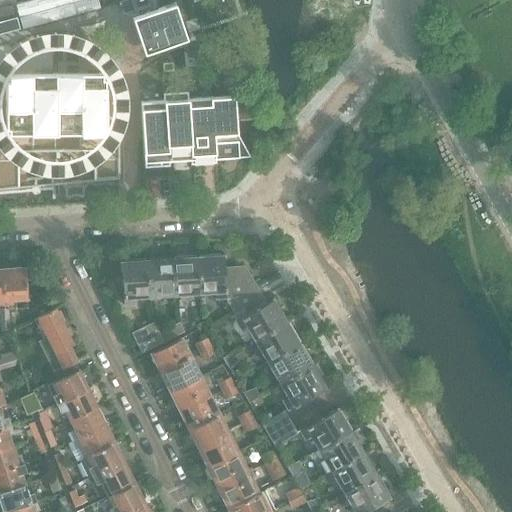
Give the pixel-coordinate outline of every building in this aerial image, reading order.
[(124,14),(134,10),(130,0),(126,0),(120,2),(124,14)] [(176,3),(159,9),(159,15),(162,47),(188,39),(176,3)] [(18,17),(11,19),(14,32),(22,30),(18,17)] [(11,19),(3,21),(6,34),(14,32),(11,19)] [(0,148),(15,165),(37,176),(62,180),(87,174),(108,161),(124,141),(131,120),(131,97),(125,76),(112,57),(94,44),(73,36),(51,35),(29,42),(10,54),(0,67),(0,148)] [(173,71),(173,63),(163,64),(163,72),(173,71)] [(236,97),(141,103),(142,123),(145,169),(170,167),(170,163),(192,161),(192,166),(217,164),(217,165),(217,160),(240,158),(236,97)] [(260,126),(279,125),(279,113),(260,114),(260,126)] [(199,257),(197,257),(200,293),(215,292),(215,299),(224,298),(234,314),(242,310),(235,298),(256,286),(245,267),(224,268),(223,256),(220,256),(220,257),(214,257),(212,255),(201,256),(199,257)] [(174,259),(172,259),(174,295),(200,293),(197,257),(195,258),(195,259),(188,259),(187,257),(176,258),(174,259)] [(149,261),(147,261),(149,297),(174,295),(172,259),(170,259),(168,258),(157,259),(156,261),(149,262),(149,261)] [(123,286),(122,286),(124,305),(133,304),(132,298),(149,297),(147,261),(146,261),(143,260),(132,261),(131,263),(124,263),(124,262),(121,262),(122,281),(123,282),(123,286)] [(26,280),(30,280),(29,268),(25,268),(1,270),(4,305),(13,304),(13,299),(27,299),(26,280)] [(234,314),(233,315),(241,330),(247,326),(255,340),(286,322),(285,321),(285,318),(279,308),(277,308),(274,303),(275,302),(273,299),(260,307),(257,301),(262,297),(256,286),(235,298),(242,310),(234,314)] [(38,317),(48,338),(41,343),(48,356),(69,346),(73,344),(68,335),(67,335),(65,331),(66,330),(62,323),(65,321),(59,311),(57,312),(55,308),(38,317)] [(9,309),(0,309),(0,312),(1,321),(9,320),(9,309)] [(10,331),(9,320),(1,321),(1,331),(10,331)] [(153,322),(132,333),(142,353),(163,342),(159,333),(153,322)] [(290,330),(286,324),(287,324),(286,322),(255,340),(268,362),(299,344),(298,342),(298,340),(292,330),(290,330)] [(169,328),(173,337),(184,332),(179,323),(169,328)] [(169,328),(159,333),(163,342),(173,337),(169,328)] [(182,338),(151,353),(161,374),(177,367),(175,364),(190,356),(182,338)] [(207,338),(195,344),(199,352),(211,346),(207,338)] [(310,364),(306,358),(307,356),(302,347),(300,345),(299,344),(268,362),(281,384),(312,366),(310,364)] [(71,351),(72,351),(69,346),(48,356),(60,380),(72,373),(68,365),(76,360),(76,359),(75,359),(71,351)] [(211,346),(199,352),(203,360),(215,354),(211,346)] [(234,352),(224,358),(230,368),(239,360),(234,352)] [(16,356),(0,360),(0,370),(18,364),(16,356)] [(177,367),(161,374),(170,392),(200,376),(190,356),(175,364),(177,367)] [(76,360),(68,365),(72,373),(79,370),(74,362),(77,361),(76,360)] [(289,397),(283,401),(288,410),(325,388),(323,385),(322,386),(319,380),(320,378),(315,368),(312,367),(312,366),(281,384),(289,397)] [(52,383),(57,394),(52,396),(56,404),(88,389),(79,370),(72,373),(60,380),(52,383)] [(200,376),(170,392),(178,409),(194,401),(195,404),(210,397),(200,376)] [(230,377),(218,383),(222,391),(233,385),(230,377)] [(233,385),(222,391),(226,399),(237,393),(233,385)] [(255,388),(243,392),(249,402),(260,396),(255,388)] [(88,389),(56,404),(61,412),(65,410),(70,420),(97,406),(88,389)] [(27,397),(33,412),(39,410),(33,395),(27,397)] [(27,397),(21,400),(27,415),(33,412),(27,397)] [(194,401),(178,409),(188,429),(219,414),(210,397),(195,404),(194,401)] [(70,420),(75,430),(70,432),(74,440),(106,424),(97,406),(70,420)] [(0,429),(6,427),(11,425),(7,413),(2,415),(0,408),(0,429)] [(338,412),(339,412),(337,409),(300,430),(305,439),(311,436),(319,449),(350,431),(349,429),(349,428),(344,418),(341,418),(338,412)] [(249,411),(238,416),(241,424),(253,419),(249,411)] [(284,412),(261,425),(267,436),(290,422),(284,412)] [(219,414),(188,429),(198,450),(214,442),(212,439),(227,431),(219,414)] [(44,415),(38,417),(44,433),(50,430),(44,415)] [(253,419),(241,424),(245,432),(257,427),(253,419)] [(34,421),(28,424),(34,439),(40,437),(34,421)] [(290,422),(267,436),(274,446),(297,433),(290,422)] [(106,424),(74,440),(71,442),(80,460),(88,456),(115,442),(106,424)] [(6,427),(0,429),(0,450),(12,446),(9,436),(14,434),(11,425),(6,427)] [(50,430),(44,433),(50,448),(56,446),(50,430)] [(227,431),(212,439),(214,442),(198,450),(207,467),(238,452),(227,431)] [(350,431),(319,449),(332,471),(363,453),(362,452),(362,449),(356,440),(354,440),(350,434),(351,433),(350,431)] [(40,437),(34,439),(41,455),(47,452),(40,437)] [(88,456),(93,465),(88,468),(92,476),(123,460),(115,442),(88,456)] [(12,446),(0,450),(0,471),(19,465),(24,463),(21,455),(16,456),(12,446)] [(272,450),(260,456),(264,464),(276,458),(272,450)] [(238,452),(207,467),(215,484),(231,477),(232,480),(247,472),(238,452)] [(59,453),(53,455),(59,470),(65,467),(59,453)] [(363,453),(332,471),(345,493),(376,475),(375,473),(374,474),(370,468),(371,466),(367,456),(364,455),(363,453)] [(285,476),(276,458),(264,464),(273,482),(285,476)] [(50,459),(43,461),(49,476),(56,474),(50,459)] [(123,460),(92,476),(88,478),(97,496),(106,492),(107,494),(134,481),(123,460)] [(19,465),(0,471),(0,492),(25,484),(22,474),(27,472),(24,463),(19,465)] [(303,472),(298,465),(287,469),(292,478),(303,472)] [(65,467),(59,470),(66,486),(72,483),(65,467)] [(231,477),(215,484),(226,505),(228,509),(258,494),(257,491),(247,472),(232,480),(231,477)] [(56,474),(49,476),(56,492),(62,489),(56,474)] [(376,475),(345,493),(353,508),(347,511),(364,511),(389,498),(387,495),(386,495),(383,490),(384,487),(378,478),(376,476),(376,475)] [(134,481),(107,494),(108,496),(113,507),(108,509),(109,511),(122,511),(144,502),(134,483),(134,481)] [(25,484),(0,492),(0,503),(2,511),(3,511),(36,501),(33,493),(28,494),(25,484)] [(285,494),(289,502),(301,496),(297,488),(285,494)] [(75,490),(68,492),(75,508),(81,505),(75,490)] [(268,511),(273,509),(264,491),(258,494),(228,509),(229,510),(227,511),(268,511)] [(65,496),(59,499),(64,511),(70,511),(71,511),(65,496)] [(305,503),(301,496),(289,502),(293,510),(305,503)] [(318,499),(306,503),(310,511),(312,511),(322,507),(318,499)] [(36,501),(3,511),(34,511),(39,510),(36,501)] [(149,511),(144,502),(122,511),(149,511)]
